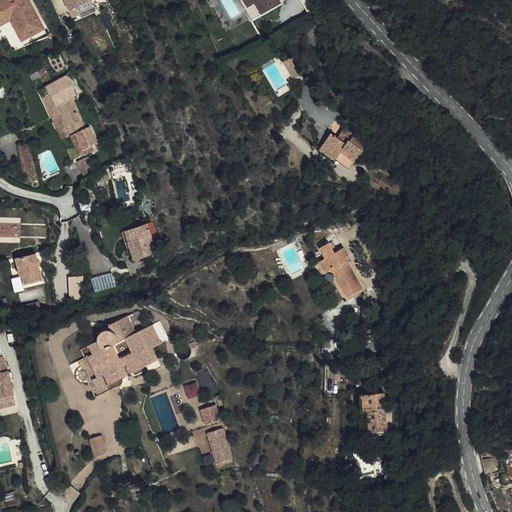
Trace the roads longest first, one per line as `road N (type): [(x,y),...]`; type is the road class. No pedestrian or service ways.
road 1 (unknown): [(467,371),(448,358),(473,276),(467,263),(449,267),(388,322),(320,329)]
road 2 (unknown): [(413,65),(390,73),(331,50),(324,58),(291,130),(349,186)]
road 3 (tertiary): [(511,279),(470,350),(465,379),(466,446),(485,511)]
road 4 (tertiary): [(350,0),(511,172)]
